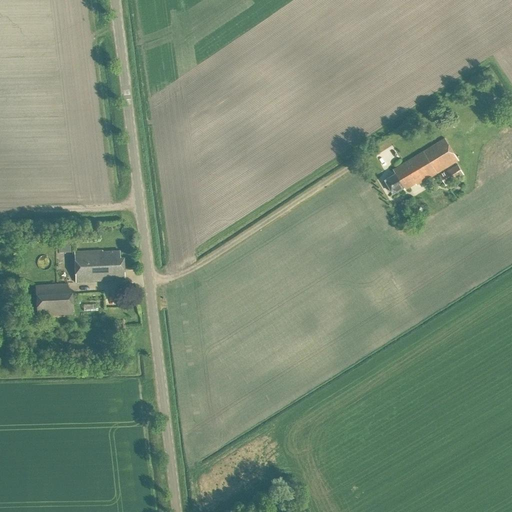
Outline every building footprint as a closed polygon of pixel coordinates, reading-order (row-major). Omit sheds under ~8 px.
[(386,181),(393,192),(394,194),(404,188),(406,190),(416,184),(417,185),(424,181),(424,182),(459,161),(445,139),(393,170),(396,174),(386,181)] [(446,186),(464,175),(458,165),(440,176),(446,186)] [(69,250),(69,242),(58,241),(58,250),(69,250)] [(74,252),(76,283),(124,280),(125,280),(123,258),(120,258),(120,251),(102,252),(102,251),(74,252)] [(37,316),(73,314),(72,294),(67,284),(66,284),(35,286),(37,316)]
